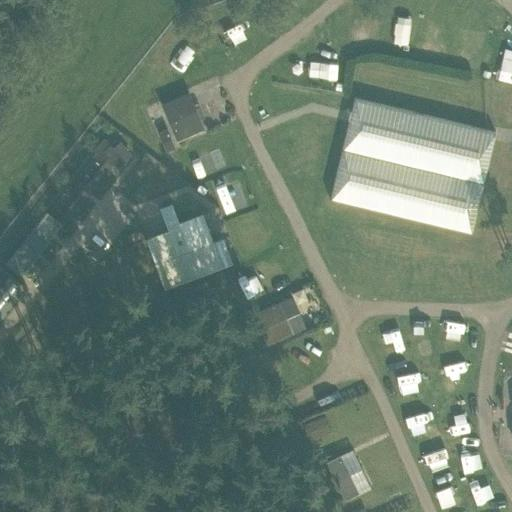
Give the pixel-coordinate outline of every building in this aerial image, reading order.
[(219,20),(227,35),(241,28),(234,13),(219,20)] [(167,69),(182,58),(169,43),(155,54),(167,69)] [(173,141),(204,130),(189,91),(159,102),(173,141)] [(487,119),(509,120),(509,95),(488,94),(487,119)] [(469,232),(494,130),(356,96),(354,97),(330,198),(469,232)] [(166,129),(157,133),(165,151),(174,148),(166,129)] [(103,137),(81,161),(102,180),(129,150),(118,139),(113,145),(103,137)] [(212,169),(222,155),(211,148),(202,162),(212,169)] [(237,187),(216,195),(223,212),(243,205),(237,187)] [(230,262),(221,239),(211,243),(200,215),(178,224),(171,204),(160,208),(169,231),(147,239),(165,286),(230,262)] [(34,224),(6,260),(21,272),(50,236),(34,224)] [(241,245),(244,257),(272,249),(268,237),(241,245)] [(276,268),(257,278),(266,297),(286,287),(276,268)] [(0,318),(26,287),(10,274),(0,286),(0,318)] [(253,311),(265,344),(306,329),(293,296),(253,311)] [(308,435),(325,434),(324,421),(307,422),(308,435)] [(351,448),(324,460),(343,500),(370,488),(351,448)] [(461,504),(457,487),(438,491),(442,508),(461,504)]
